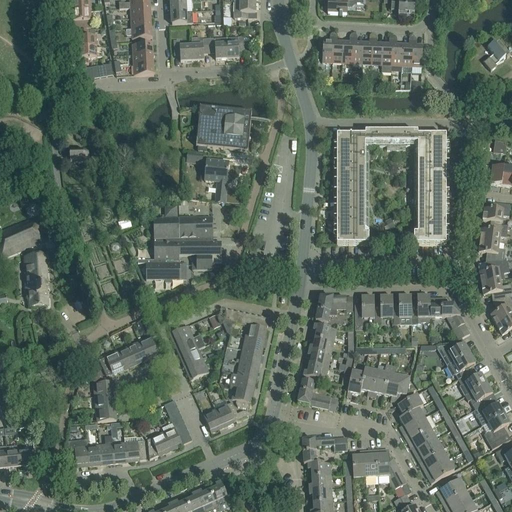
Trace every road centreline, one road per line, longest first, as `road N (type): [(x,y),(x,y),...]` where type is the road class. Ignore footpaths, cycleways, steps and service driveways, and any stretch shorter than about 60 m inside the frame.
road 1 (residential): [(469,188),(469,127),(310,123)]
road 2 (residential): [(429,511),(381,430),(293,426)]
road 3 (unclassified): [(171,356),(118,380),(121,418),(180,395)]
road 4 (residential): [(298,289),(456,288)]
road 5 (residential): [(460,256),(303,255)]
road 6 (unclassified): [(160,333),(225,302),(294,316)]
road 7 (residential): [(310,25),(410,30),(428,20),(435,0)]
road 8 (residential): [(303,255),(310,123)]
road 9 (residential): [(166,84),(291,62)]
road 10 (residential): [(99,511),(212,465)]
